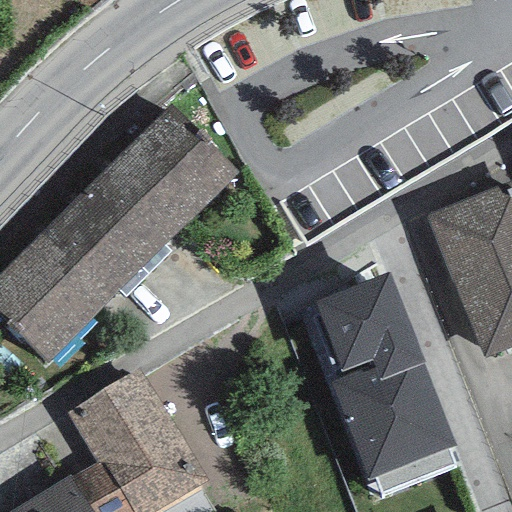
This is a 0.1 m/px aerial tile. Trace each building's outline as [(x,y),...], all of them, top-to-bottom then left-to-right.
[(169,105),(0,273),(0,316),(46,363),(237,173),(169,105)] [(511,181),(425,216),(482,359),(511,347),(511,181)] [(389,273),(313,302),(343,381),(329,386),(365,480),(374,477),(380,495),(454,467),(448,449),(455,447),(389,273)] [(154,511),(207,481),(173,424),(139,369),(66,413),(95,462),(71,475),(91,511),(154,511)] [(91,511),(71,475),(6,511),(91,511)]
